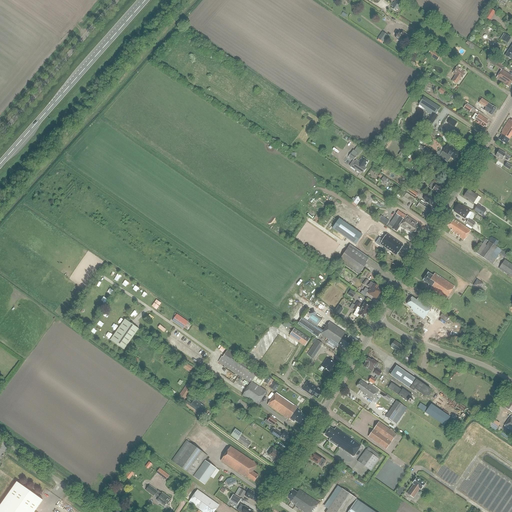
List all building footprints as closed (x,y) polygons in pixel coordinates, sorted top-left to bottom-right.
[(396,0),(391,7),(392,8),(391,9),(395,12),(396,10),(397,11),(402,4),(396,0)] [(490,9),(485,17),(490,21),(496,13),(490,9)] [(382,42),(387,35),(382,31),(377,38),(382,42)] [(404,39),(406,41),(409,36),(403,32),(402,32),(400,31),(396,37),(402,42),(404,39)] [(507,44),(511,38),(503,33),(500,38),(502,39),(501,40),(507,44)] [(427,54),(436,61),(440,56),(433,51),(432,52),(430,50),(427,54)] [(486,61),(495,67),(497,63),(489,57),(486,61)] [(457,67),(453,74),(456,76),(452,81),(456,85),(461,78),(463,79),(465,75),(464,74),(465,73),(457,67)] [(505,83),(504,85),(508,87),(510,84),(511,85),(511,83),(511,77),(510,76),(511,76),(502,70),(496,78),(503,82),(505,83)] [(425,98),(420,105),(429,110),(427,113),(431,115),(432,113),(432,112),(435,114),(440,107),(425,98)] [(485,110),(492,115),(496,109),(493,106),(493,107),(489,104),(482,99),(479,103),(486,108),(485,110)] [(466,103),(463,108),(470,112),(473,107),(466,103)] [(431,115),(425,124),(431,127),(438,116),(432,113),(431,115)] [(485,126),(486,127),(489,123),(488,122),(488,121),(478,115),(474,121),(484,128),(485,126)] [(457,123),(450,118),(447,123),(454,127),(457,123)] [(511,135),(511,121),(509,119),(502,131),(502,132),(501,135),(502,136),(499,140),(506,145),(511,135)] [(420,145),(418,147),(427,153),(429,149),(424,146),(424,148),(420,145)] [(445,161),(447,164),(447,163),(451,157),(455,160),(460,153),(448,145),(439,157),(438,157),(442,159),(445,161)] [(504,158),(508,161),(510,158),(506,155),(499,150),(495,156),(502,161),(504,158)] [(365,166),(368,161),(362,157),(358,162),(356,160),(351,167),(360,173),(361,172),(363,173),(366,169),(364,168),(365,166)] [(429,189),(439,196),(443,190),(437,186),(432,182),(429,186),(430,187),(429,189)] [(418,194),(409,188),(407,192),(416,197),(418,194)] [(481,198),(468,190),(463,197),(476,205),(481,198)] [(406,193),(403,197),(412,203),(414,199),(406,193)] [(428,195),(424,200),(426,202),(426,203),(430,205),(430,204),(433,206),(437,201),(428,195)] [(358,197),(353,203),(352,202),(351,204),(355,207),(361,199),(358,197)] [(422,216),(427,219),(432,212),(427,209),(418,204),(416,208),(424,213),(422,216)] [(477,204),(473,211),(482,216),(486,210),(477,204)] [(454,211),(465,219),(469,212),(462,206),(461,208),(457,206),(454,211)] [(339,208),(335,215),(345,221),(349,214),(339,208)] [(418,223),(407,215),(404,219),(396,214),(389,225),(397,231),(400,226),(410,234),(409,235),(412,237),(414,234),(416,236),(421,228),(416,225),(418,223)] [(386,226),(389,221),(381,216),(378,220),(386,226)] [(339,219),(332,229),(355,245),(362,235),(339,219)] [(468,219),(465,224),(472,228),(475,224),(468,219)] [(470,231),(453,220),(451,223),(450,222),(447,226),(452,230),(451,231),(454,233),(453,234),(464,241),(470,231)] [(387,234),(380,244),(396,256),(403,245),(399,242),(391,237),(387,234)] [(493,244),(485,239),(476,253),(483,258),(493,244)] [(508,255),(493,244),(483,258),(492,264),(500,253),(506,257),(508,255)] [(366,264),(365,263),(369,259),(350,246),(340,260),(359,274),(366,264)] [(511,263),(505,259),(499,268),(511,276),(511,263)] [(428,286),(431,288),(430,289),(446,299),(455,287),(435,273),(433,276),(428,273),(423,281),(429,285),(428,286)] [(477,279),(474,285),(479,289),(483,283),(477,279)] [(368,285),(367,286),(371,289),(370,290),(369,289),(369,290),(366,288),(365,289),(364,289),(361,293),(365,296),(367,293),(376,299),(379,295),(382,291),(377,288),(378,287),(375,284),(374,285),(371,282),(369,285),(368,285)] [(432,308),(418,298),(417,301),(412,297),(407,305),(412,308),(411,309),(414,311),(413,312),(424,320),(432,308)] [(156,300),(152,306),(157,310),(161,304),(156,300)] [(355,305),(356,306),(367,313),(370,307),(365,304),(363,307),(362,306),(361,307),(359,306),(361,304),(357,302),(355,305)] [(364,318),(367,313),(356,306),(355,305),(352,304),(349,308),(352,310),(353,309),(356,311),(354,315),(358,317),(359,315),(364,318)] [(339,316),(343,309),(338,306),(334,313),(339,316)] [(302,317),(297,324),(317,338),(320,334),(321,335),(322,333),(321,333),(322,331),(317,328),(323,320),(313,313),(309,310),(303,318),(302,317)] [(439,317),(446,321),(450,316),(443,311),(439,317)] [(176,314),(172,321),(183,328),(188,321),(176,314)] [(124,350),(139,329),(125,319),(110,340),(124,350)] [(330,322),(322,335),(328,339),(326,343),(333,348),(334,348),(336,349),(337,347),(339,345),(342,347),(343,346),(348,349),(353,342),(348,339),(350,336),(330,322)] [(294,328),(289,336),(304,346),(309,339),(294,328)] [(321,344),(315,340),(307,354),(314,358),(321,347),(320,347),(321,344)] [(400,350),(404,353),(406,350),(402,347),(395,341),(391,347),(398,352),(400,350)] [(219,363),(249,383),(251,381),(260,387),(266,377),(227,351),(219,363)] [(132,356),(129,360),(135,364),(138,360),(132,356)] [(374,367),(376,368),(378,364),(372,360),(372,361),(368,358),(365,362),(366,363),(364,366),(368,369),(368,368),(372,371),(374,367)] [(324,363),(325,364),(323,367),(330,372),(335,364),(327,359),(324,363)] [(431,393),(430,390),(396,366),(390,375),(392,376),(414,391),(415,390),(425,397),(426,396),(429,396),(431,393)] [(373,384),(381,372),(376,369),(373,374),(376,376),(374,379),(371,377),(368,381),(373,384)] [(245,391),(260,401),(263,396),(265,397),(267,394),(266,393),(266,392),(251,381),(250,384),(238,376),(235,381),(246,389),(245,391)] [(363,394),(372,401),(379,391),(369,385),(368,386),(360,380),(356,386),(362,390),(361,391),(364,393),(363,394)] [(269,387),(275,391),(279,385),(273,381),(269,387)] [(308,381),(302,389),(313,397),(313,396),(318,399),(323,392),(308,381)] [(193,387),(188,383),(180,394),(186,398),(193,387)] [(388,387),(412,404),(417,398),(402,388),(401,389),(391,383),(388,387)] [(295,421),(302,425),(307,417),(301,413),(302,411),(299,409),(276,393),(268,405),(290,420),(290,419),(294,422),(295,421)] [(385,397),(394,403),(395,401),(387,395),(385,397)] [(199,410),(201,412),(205,407),(195,399),(192,403),(188,400),(186,403),(198,412),(199,410)] [(396,401),(385,417),(392,422),(403,406),(396,401)] [(428,415),(444,426),(450,417),(431,404),(428,408),(420,403),(417,408),(425,413),(424,415),(427,417),(428,415)] [(491,426),(495,420),(488,415),(484,421),(491,426)] [(270,417),(267,421),(274,426),(277,421),(270,417)] [(369,437),(387,449),(397,434),(379,422),(369,437)] [(334,430),(329,427),(324,435),(330,439),(328,441),(337,447),(339,449),(340,448),(353,457),(361,446),(335,428),(334,430)] [(282,435),(276,431),(272,428),(270,432),(279,439),(281,437),(283,438),(282,439),(283,440),(284,441),(285,441),(286,439),(291,442),(294,437),(285,431),(282,435)] [(245,446),(248,441),(241,436),(238,441),(245,446)] [(208,456),(186,441),(171,461),(193,477),(208,456)] [(246,476),(254,481),(258,475),(253,472),(257,465),(230,447),(220,461),(245,478),(246,476)] [(274,460),(278,463),(283,455),(273,448),(268,455),(275,459),(274,460)] [(379,460),(365,450),(357,461),(371,471),(379,460)] [(322,467),(326,461),(313,453),(310,459),(322,467)] [(194,477),(205,485),(217,469),(205,460),(194,477)] [(166,480),(169,476),(160,468),(156,473),(166,480)] [(413,484),(407,493),(413,498),(420,488),(421,489),(425,483),(416,477),(412,483),(413,484)] [(39,497),(17,482),(0,506),(0,511),(34,511),(43,500),(39,497)] [(172,500),(162,493),(158,491),(150,485),(146,491),(154,497),(155,495),(159,498),(157,501),(164,507),(166,504),(168,505),(172,500)] [(401,496),(406,489),(402,486),(397,493),(401,496)] [(246,492),(239,488),(235,494),(242,498),(246,492)] [(260,498),(254,494),(255,492),(250,489),(247,494),(246,497),(250,499),(250,498),(257,503),(260,498)] [(312,511),(319,503),(299,490),(297,493),(292,489),(287,497),(292,501),(291,502),(296,505),(295,507),(302,511),(312,511)] [(342,489),(326,511),(348,511),(357,499),(342,489)] [(213,511),(219,505),(197,490),(188,502),(202,511),(213,511)] [(374,511),(357,500),(348,511),(374,511)]
